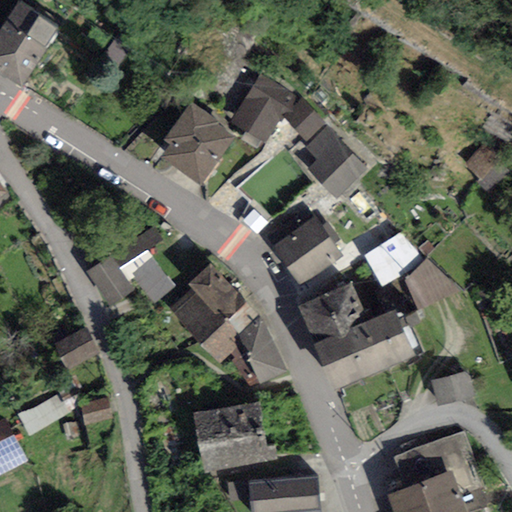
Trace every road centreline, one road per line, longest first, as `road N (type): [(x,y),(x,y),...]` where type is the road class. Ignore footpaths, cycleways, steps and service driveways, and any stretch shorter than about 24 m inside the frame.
road 1 (residential): [(346,470),(274,290),(247,251),(0,97)]
road 2 (residential): [(145,511),(124,385),(85,285),(0,151)]
road 3 (residential): [(511,466),(481,427),(455,418),(421,426),(346,470)]
